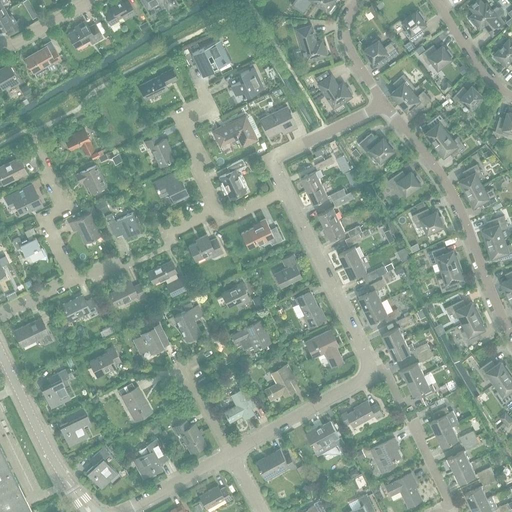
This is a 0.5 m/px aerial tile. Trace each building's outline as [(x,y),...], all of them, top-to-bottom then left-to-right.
[(0,0),(0,13),(6,10),(2,4),(8,1),(7,0),(0,0)] [(125,19),(136,13),(128,0),(126,0),(122,3),(120,0),(110,6),(111,8),(104,12),(111,24),(118,20),(118,18),(122,15),(125,19)] [(162,0),(168,10),(177,4),(174,0),(141,0),(147,9),(158,4),(157,2),(159,0),(162,0)] [(295,0),(292,4),(303,12),(312,0),(327,10),(328,9),(330,10),(334,4),(333,3),(334,0),(295,0)] [(476,0),(469,6),(474,12),(470,16),(471,17),(469,18),(474,25),(476,23),(480,28),(485,24),(493,34),(503,26),(501,24),(504,22),(500,17),(503,14),(504,10),(501,6),(497,6),(492,10),(486,2),(485,4),(481,0),(476,0)] [(385,5),(381,1),(376,5),(379,9),(385,5)] [(377,15),(370,5),(364,10),(367,14),(371,11),(374,17),(377,15)] [(6,10),(0,13),(0,29),(7,26),(10,31),(22,24),(19,18),(15,21),(12,15),(9,16),(6,10)] [(419,28),(426,23),(423,18),(424,17),(419,10),(418,11),(417,10),(403,20),(408,28),(404,31),(412,42),(423,33),(419,28)] [(92,43),(102,37),(94,23),(88,26),(85,20),(78,24),(79,27),(68,33),(76,47),(90,39),(92,43)] [(324,45),(322,39),(317,41),(311,24),(297,29),(307,61),(327,54),(326,53),(328,52),(326,45),(324,45)] [(370,57),(374,62),(381,57),(384,63),(399,52),(391,41),(384,46),(379,39),(378,40),(376,38),(372,42),(373,43),(364,49),(365,50),(364,51),(368,58),(370,57)] [(502,60),(506,65),(511,60),(511,61),(511,41),(509,39),(495,54),(496,55),(494,57),(500,62),(502,60)] [(202,75),(229,62),(219,40),(192,53),(202,75)] [(438,68),(452,58),(451,56),(453,55),(448,48),(446,50),(442,45),(436,50),(432,45),(421,53),(429,64),(433,61),(438,68)] [(25,58),(34,72),(36,76),(50,68),(47,64),(53,61),(55,63),(61,59),(55,48),(49,51),(46,46),(25,58)] [(11,86),(19,82),(9,64),(0,69),(0,84),(2,88),(10,84),(11,86)] [(243,80),(230,86),(235,95),(240,92),(243,98),(263,88),(253,67),(240,74),(243,80)] [(164,84),(176,78),(172,68),(160,74),(160,75),(139,85),(146,99),(166,89),(164,84)] [(397,98),(399,101),(412,90),(416,87),(403,73),(393,82),(397,87),(391,92),(392,93),(390,94),(395,100),(397,98)] [(334,107),(352,95),(351,94),(353,93),(348,86),(347,87),(343,82),(338,85),(331,74),(319,83),(334,107)] [(441,88),(446,93),(453,86),(448,81),(441,88)] [(466,102),(472,108),(484,96),(483,95),(484,93),(478,87),(477,89),(472,85),(467,91),(462,87),(452,97),(462,106),(466,102)] [(412,90),(399,101),(402,104),(400,106),(405,111),(407,110),(413,105),(417,110),(431,98),(423,90),(417,95),(412,90)] [(289,131),(297,127),(287,106),(260,118),(269,136),(287,127),(289,131)] [(510,130),(511,130),(511,112),(508,112),(505,120),(499,118),(495,131),(508,135),(510,130)] [(428,138),(433,145),(449,133),(444,127),(448,124),(440,113),(429,122),(432,127),(426,132),(429,137),(428,138)] [(242,145),(257,138),(245,115),(225,124),(218,127),(218,128),(213,130),(220,145),(238,136),(242,145)] [(85,154),(94,150),(84,128),(65,137),(71,151),(81,146),(85,154)] [(358,142),(362,147),(371,157),(375,154),(381,161),(394,149),(393,148),(395,147),(389,140),(387,142),(384,137),(379,141),(371,132),(358,142)] [(449,133),(433,145),(439,152),(440,151),(444,155),(451,150),(455,155),(466,147),(458,136),(454,139),(449,133)] [(156,135),(145,140),(148,147),(150,145),(159,165),(173,159),(167,147),(169,146),(165,138),(159,140),(156,135)] [(317,157),(324,153),(321,148),(314,152),(317,157)] [(23,164),(30,161),(24,149),(15,153),(17,158),(0,166),(0,176),(3,183),(27,172),(23,164)] [(102,149),(91,155),(93,159),(104,154),(102,149)] [(301,178),(307,189),(322,183),(319,177),(324,175),(321,168),(335,162),(332,156),(327,159),(315,164),(318,170),(316,171),(301,178)] [(227,166),(229,171),(219,176),(230,198),(246,191),(235,170),(245,165),(242,159),(227,166)] [(461,185),(465,193),(482,184),(479,177),(483,175),(477,163),(464,170),(467,175),(460,179),(463,185),(461,185)] [(96,165),(82,172),(76,174),(80,182),(86,180),(91,191),(106,184),(96,165)] [(173,201),(188,194),(182,182),(184,181),(178,170),(154,182),(160,196),(169,192),(173,201)] [(401,187),(406,194),(408,193),(409,195),(414,191),(413,190),(421,184),(420,183),(421,182),(416,175),(415,176),(411,171),(405,176),(401,170),(388,180),(396,191),(401,187)] [(322,183),(307,189),(313,203),(328,196),(322,183)] [(32,184),(18,191),(5,197),(9,206),(15,203),(20,213),(31,208),(32,210),(42,205),(32,184)] [(482,184),(465,193),(469,201),(471,200),(474,206),(482,202),(485,207),(499,200),(492,188),(486,191),(482,184)] [(330,194),(333,199),(346,193),(343,188),(330,194)] [(346,193),(333,199),(336,206),(354,197),(351,191),(346,194),(346,193)] [(319,214),(324,226),(339,219),(333,207),(319,214)] [(424,224),(427,232),(443,225),(443,224),(445,223),(441,215),(439,216),(437,210),(429,214),(426,208),(412,215),(417,227),(424,224)] [(84,241),(101,234),(90,212),(70,222),(73,230),(78,227),(84,241)] [(105,215),(106,217),(114,234),(121,230),(125,238),(142,230),(134,212),(115,220),(111,212),(105,215)] [(483,235),(486,243),(504,237),(501,230),(508,227),(504,215),(488,220),(491,226),(483,229),(485,234),(483,235)] [(272,244),(282,239),(276,226),(270,229),(265,218),(259,221),(261,223),(241,233),(248,248),(270,238),(272,244)] [(339,219),(324,226),(331,239),(345,232),(339,219)] [(348,230),(350,236),(358,232),(362,231),(359,225),(348,230)] [(358,232),(350,236),(345,239),(348,245),(362,239),(358,232)] [(213,257),(222,252),(215,238),(209,241),(206,234),(199,238),(200,240),(188,246),(195,260),(211,252),(213,257)] [(33,261),(45,255),(35,237),(22,243),(19,237),(12,240),(16,249),(21,247),(25,254),(28,253),(33,261)] [(504,237),(486,243),(488,252),(490,251),(492,257),(500,254),(502,260),(511,256),(511,244),(511,243),(506,244),(504,237)] [(343,261),(345,265),(361,257),(355,246),(339,253),(340,254),(339,255),(342,262),(343,261)] [(443,246),(428,251),(432,264),(439,262),(442,269),(460,263),(457,254),(455,255),(453,249),(445,252),(443,246)] [(281,285),(301,275),(294,263),(297,262),(293,253),(282,259),(286,267),(275,273),(281,285)] [(361,257),(345,265),(347,269),(346,270),(349,277),(350,276),(351,277),(367,270),(361,257)] [(172,294),(190,286),(185,275),(179,278),(170,261),(148,271),(153,282),(164,277),(172,294)] [(444,276),(438,279),(442,292),(457,286),(455,280),(463,277),(461,272),(463,271),(460,263),(442,269),(444,276)] [(366,282),(379,275),(376,269),(363,275),(366,282)] [(502,288),(506,296),(511,293),(511,269),(506,272),(509,278),(502,282),(504,287),(502,288)] [(359,297),(365,309),(382,301),(376,289),(386,284),(382,278),(369,285),(372,291),(359,297)] [(139,299),(145,296),(139,283),(133,286),(130,280),(119,285),(120,287),(109,292),(115,305),(137,294),(139,299)] [(242,304),(250,300),(241,283),(221,293),(228,306),(240,300),(242,304)] [(309,326),(325,318),(321,310),(319,311),(309,291),(295,298),(309,326)] [(91,316),(99,312),(92,297),(86,301),(83,294),(63,304),(70,320),(88,311),(91,316)] [(382,301),(365,309),(371,321),(384,315),(387,321),(400,314),(397,308),(393,310),(387,298),(382,301)] [(459,315),(463,322),(480,313),(476,305),(475,306),(472,301),(464,305),(461,299),(445,307),(448,313),(452,312),(455,317),(459,315)] [(199,304),(193,306),(174,316),(186,339),(201,332),(194,318),(204,314),(199,304)] [(414,320),(411,313),(398,320),(401,326),(414,320)] [(480,313),(463,322),(466,329),(462,331),(468,344),(480,337),(478,331),(485,328),(482,322),(484,321),(480,313)] [(43,336),(44,338),(47,343),(52,340),(45,325),(40,328),(36,320),(35,320),(26,325),(26,326),(23,327),(15,330),(14,330),(23,347),(23,346),(43,336)] [(235,341),(240,339),(242,343),(248,346),(252,344),(255,349),(270,341),(259,320),(243,327),(244,328),(232,334),(235,341)] [(155,350),(169,343),(159,323),(140,332),(141,334),(133,338),(140,352),(153,346),(155,350)] [(386,343),(388,346),(389,346),(404,338),(399,327),(383,335),(383,336),(382,336),(386,343)] [(332,366),(343,361),(335,346),(338,345),(330,329),(306,341),(313,357),(324,351),(332,366)] [(404,338),(389,346),(388,346),(390,351),(393,358),(394,357),(394,359),(410,351),(404,338)] [(414,349),(417,355),(430,349),(427,342),(414,349)] [(114,363),(120,360),(113,346),(107,349),(109,352),(89,361),(97,376),(116,367),(114,363)] [(430,349),(417,355),(420,361),(433,355),(430,349)] [(491,376),(495,383),(511,372),(506,364),(504,365),(501,360),(494,365),(490,360),(479,368),(486,379),(491,376)] [(401,370),(407,382),(424,374),(418,362),(401,370)] [(278,382),(268,388),(265,389),(270,398),(283,392),(285,395),(294,390),(288,380),(293,377),(287,364),(272,372),(278,382)] [(70,397),(66,387),(70,385),(66,378),(69,377),(66,369),(52,375),(55,381),(41,388),(50,406),(70,397)] [(511,372),(495,383),(500,389),(494,393),(502,404),(511,396),(511,391),(511,390),(511,389),(511,372)] [(424,374),(407,382),(413,394),(419,391),(422,397),(435,391),(432,385),(430,386),(424,374)] [(118,389),(121,395),(135,420),(151,411),(138,386),(132,389),(128,383),(118,389)] [(244,417),(253,413),(247,402),(253,399),(246,387),(231,395),(237,405),(225,412),(230,421),(242,414),(244,417)] [(358,408),(347,413),(346,412),(341,414),(347,424),(352,422),(354,426),(375,414),(377,418),(383,415),(377,403),(371,406),(368,400),(357,406),(358,408)] [(430,422),(435,434),(452,426),(447,414),(449,412),(446,406),(433,413),(436,419),(430,422)] [(88,434),(84,425),(91,421),(84,407),(70,413),(74,419),(60,426),(69,444),(88,434)] [(499,417),(504,421),(510,415),(505,411),(499,417)] [(190,452),(205,444),(194,423),(189,426),(186,420),(174,427),(177,433),(179,432),(190,452)] [(307,433),(315,448),(317,451),(329,445),(327,442),(339,435),(331,420),(307,433)] [(452,426),(435,434),(441,446),(458,438),(452,426)] [(460,436),(463,443),(477,436),(474,430),(460,436)] [(477,436),(463,443),(467,449),(480,443),(477,436)] [(139,449),(141,454),(134,458),(145,477),(162,468),(155,454),(163,450),(156,437),(146,443),(147,445),(139,449)] [(394,437),(376,446),(372,448),(383,471),(395,465),(393,460),(401,456),(395,445),(397,444),(394,437)] [(0,511),(31,511),(5,457),(0,446),(0,511)] [(98,461),(87,472),(100,486),(116,472),(104,458),(110,453),(104,447),(93,456),(98,461)] [(291,469),(297,466),(289,452),(284,454),(280,448),(256,461),(266,479),(290,466),(291,469)] [(447,458),(453,470),(470,462),(464,449),(447,458)] [(470,462),(453,470),(459,482),(476,473),(470,462)] [(478,472),(481,479),(494,472),(491,466),(478,472)] [(408,506),(422,499),(414,481),(416,480),(411,472),(395,480),(396,480),(386,485),(390,493),(400,488),(408,506)] [(494,472),(481,479),(484,485),(497,478),(494,472)] [(226,502),(232,499),(225,486),(219,489),(217,485),(199,495),(206,508),(224,498),(226,502)] [(465,494),(470,506),(488,497),(482,485),(465,494)] [(361,504),(346,511),(368,511),(367,509),(373,506),(367,493),(358,497),(361,504)] [(488,497),(470,506),(473,511),(488,511),(493,509),(488,497)] [(495,508),(496,511),(504,511),(511,509),(508,502),(495,508)]
